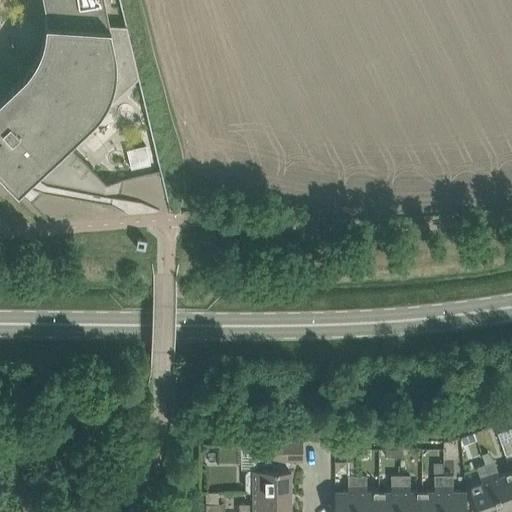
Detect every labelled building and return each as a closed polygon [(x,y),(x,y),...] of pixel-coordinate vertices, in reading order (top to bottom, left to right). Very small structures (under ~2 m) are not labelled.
[(43,0),(44,5),(45,12),(46,19),(45,26),(44,34),(43,41),(40,48),(37,54),(34,61),(30,67),(25,72),(20,78),(13,84),(0,70),(0,171),(14,186),(17,190),(24,183),(33,175),(46,184),(104,196),(104,195),(106,183),(68,143),(139,77),(127,26),(109,24),(104,0),(43,0)] [(150,164),(146,145),(126,149),(131,169),(150,164)] [(147,240),(137,238),(136,247),(145,249),(147,240)] [(507,430),(498,433),(502,444),(511,441),(507,430)] [(475,433),(460,439),(461,446),(477,440),(475,433)] [(245,488),(248,491),(253,492),(291,492),(291,469),(289,469),(289,459),(303,459),(303,454),(303,442),(272,442),(272,448),(253,447),(253,469),(249,469),(245,473),(245,488)] [(368,449),(357,449),(357,458),(368,458),(368,449)] [(386,449),(386,457),(400,457),(400,449),(386,449)] [(482,453),(485,464),(502,511),(504,511),(511,509),(511,473),(511,471),(500,476),(493,458),(487,451),(482,453)] [(346,460),(346,474),(348,474),(348,490),(335,490),(334,511),(357,511),(357,474),(356,474),(356,460),(346,460)] [(469,486),(478,511),(502,511),(485,464),(476,467),(482,482),(469,486)] [(452,469),(444,469),(444,474),(443,511),(466,511),(466,490),(453,490),(453,474),(452,474),(452,469)] [(378,511),(379,490),(367,490),(367,474),(357,474),(357,511),(378,511)] [(378,511),(400,511),(400,474),(391,474),(391,490),(379,490),(378,511)] [(410,490),(410,474),(400,474),(400,511),(421,511),(422,490),(410,490)] [(443,511),(444,474),(434,475),(434,490),(422,490),(421,511),(443,511)] [(253,503),(239,503),(238,511),(290,511),(291,492),(253,492),(253,503)] [(206,503),(205,511),(218,511),(219,503),(206,503)]
